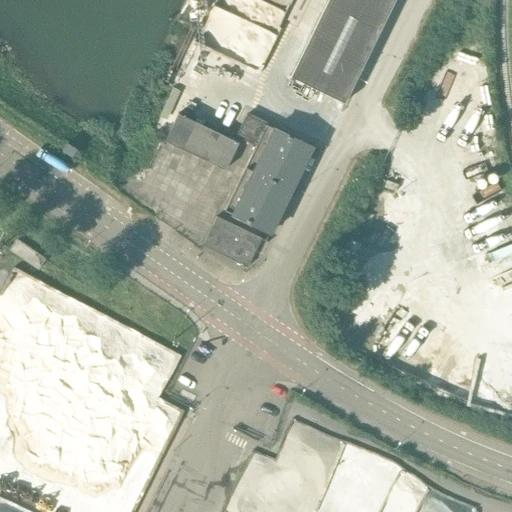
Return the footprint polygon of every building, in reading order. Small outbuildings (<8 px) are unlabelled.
[(328,0),(291,77),(345,103),(395,0),(328,0)] [(179,114),(166,141),(226,170),(238,143),(179,114)] [(303,165),(312,148),(312,147),(246,115),(235,136),(255,146),(252,154),(298,176),(303,165)] [(67,144),(62,151),(72,158),(77,150),(67,144)] [(238,182),(285,204),(290,193),(298,176),(252,154),(238,182)] [(233,215),(271,233),(285,204),(238,182),(233,193),(225,210),(233,214),(233,215)] [(217,217),(203,245),(248,267),(262,240),(267,242),(267,241),(217,217)] [(10,250),(10,251),(38,270),(44,260),(45,260),(17,241),(10,250)]
